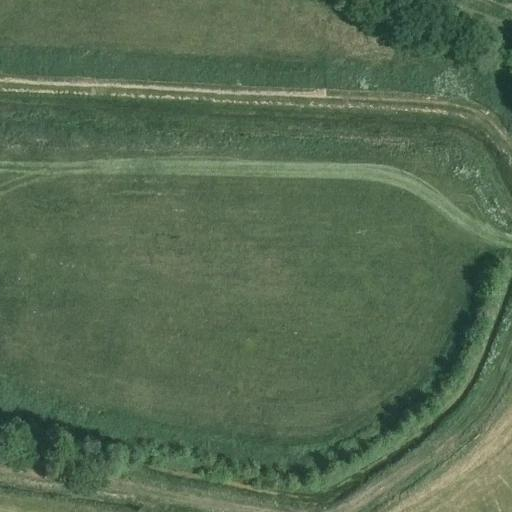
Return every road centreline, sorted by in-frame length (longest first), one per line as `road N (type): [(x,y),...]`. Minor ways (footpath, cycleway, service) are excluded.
road 1 (track): [(344,511),(468,418),(511,340)]
road 2 (track): [(0,471),(236,511)]
